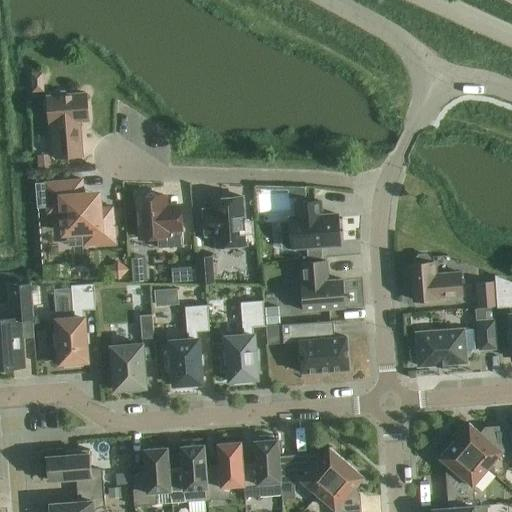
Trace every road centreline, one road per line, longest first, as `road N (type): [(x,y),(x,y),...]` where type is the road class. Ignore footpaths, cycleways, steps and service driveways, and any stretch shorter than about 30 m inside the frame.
road 1 (residential): [(389,404),(124,423),(56,392),(11,395)]
road 2 (residential): [(382,189),(168,174),(107,155)]
road 3 (residential): [(389,404),(376,246),(382,189)]
road 4 (unclassified): [(438,75),(387,32),(326,0)]
road 5 (residential): [(511,393),(389,404)]
